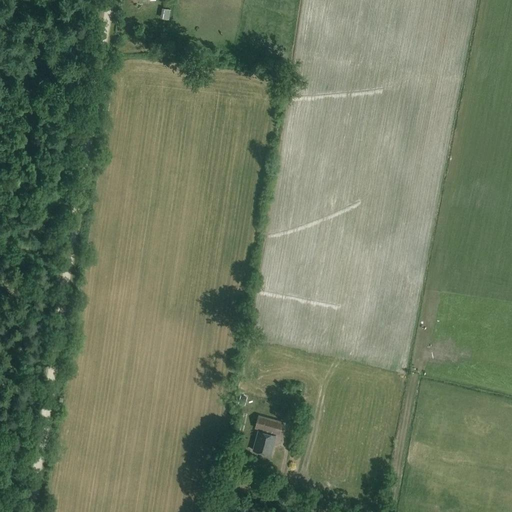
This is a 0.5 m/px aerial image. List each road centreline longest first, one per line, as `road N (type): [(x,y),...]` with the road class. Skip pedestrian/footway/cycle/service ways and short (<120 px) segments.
road 1 (track): [(28,511),(105,0)]
road 2 (track): [(226,511),(231,478),(328,511)]
